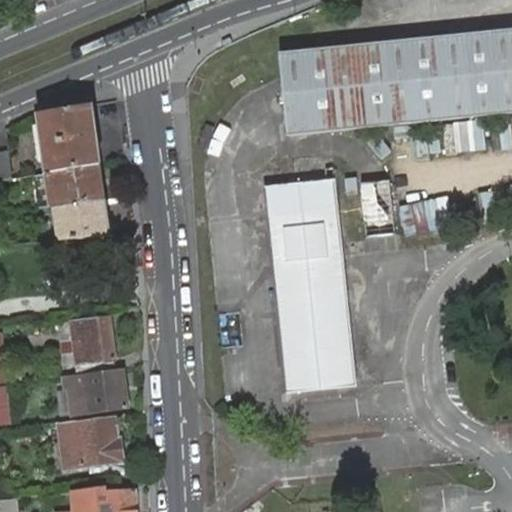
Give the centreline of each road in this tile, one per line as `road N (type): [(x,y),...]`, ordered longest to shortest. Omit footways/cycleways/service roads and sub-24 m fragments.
road 1 (residential): [(132,49),(144,77),(158,200),(177,511)]
road 2 (secondary): [(0,105),(132,49)]
road 3 (secondary): [(132,49),(264,0)]
road 4 (secondary): [(121,0),(0,50)]
